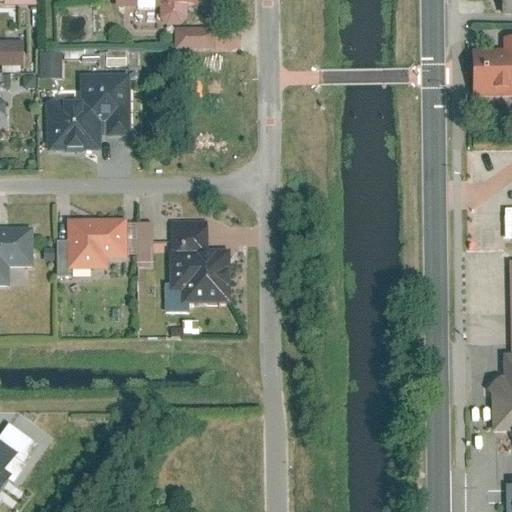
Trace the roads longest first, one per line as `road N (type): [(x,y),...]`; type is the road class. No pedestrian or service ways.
road 1 (tertiary): [(434,77),(437,511)]
road 2 (residential): [(268,186),(274,511)]
road 3 (residential): [(268,186),(0,190)]
road 4 (unclassified): [(434,77),(267,78)]
